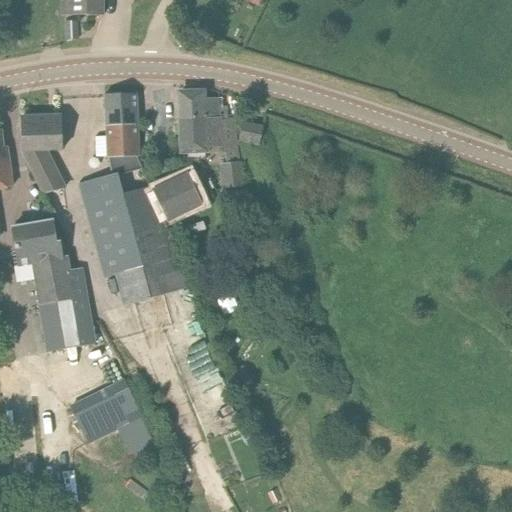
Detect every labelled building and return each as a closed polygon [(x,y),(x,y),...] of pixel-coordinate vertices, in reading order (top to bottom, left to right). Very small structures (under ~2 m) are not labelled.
[(103,16),(102,0),(61,0),(61,16),(103,16)] [(76,21),(65,22),(66,42),(77,41),(76,21)] [(180,120),(231,118),(230,103),(218,103),(218,99),(204,100),(203,92),(179,93),(180,120)] [(105,95),(105,127),(136,126),(135,94),(105,95)] [(62,151),(62,137),(61,117),(21,119),(21,151),(43,194),(66,188),(48,151),(62,151)] [(232,148),(231,123),(231,118),(180,120),(182,153),(202,152),(208,152),(208,149),(223,148),(226,164),(219,164),(223,190),(244,187),(241,162),(239,162),(235,163),(232,148)] [(258,148),(262,129),(242,124),(238,144),(258,148)] [(136,157),(136,126),(105,127),(106,158),(107,158),(136,157)] [(0,189),(11,188),(6,149),(4,149),(3,150),(0,149),(0,189)] [(192,288),(167,223),(154,188),(152,188),(123,195),(118,177),(143,170),(136,157),(107,158),(112,175),(78,184),(104,278),(114,276),(123,307),(192,288)] [(154,188),(167,223),(202,207),(188,174),(187,172),(155,187),(154,188)] [(18,266),(32,264),(62,258),(59,242),(55,243),(52,221),(11,228),(18,266)] [(66,257),(62,258),(32,264),(47,351),(95,343),(81,269),(69,271),(66,257)] [(251,380),(243,366),(237,371),(245,384),(251,380)] [(70,407),(89,445),(142,418),(124,381),(70,407)] [(238,434),(243,443),(252,439),(248,429),(238,434)] [(258,466),(261,476),(270,473),(267,464),(258,466)]
